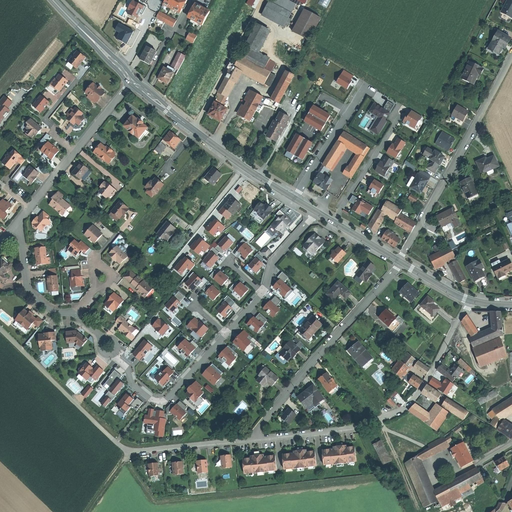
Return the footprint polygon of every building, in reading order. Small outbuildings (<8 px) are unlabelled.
[(143,6),(133,0),(126,12),(137,18),(143,6)] [(186,0),(165,0),(164,5),(167,7),(179,13),(182,7),(186,0)] [(321,0),(320,4),(329,8),(332,0),(321,0)] [(502,12),(511,17),(511,0),(510,0),(508,5),(506,4),(502,12)] [(289,26),(296,14),(275,3),(272,2),(270,1),(264,12),(289,26)] [(190,18),(204,25),(211,11),(197,4),(193,11),(190,18)] [(310,41),(322,19),(305,10),(293,32),(310,41)] [(177,20),(160,11),(157,17),(174,26),(177,20)] [(133,31),(118,23),(115,30),(119,33),(116,39),(126,45),(133,31)] [(246,46),(258,52),(269,30),(258,24),(246,46)] [(198,35),(191,31),(187,39),(194,43),(198,35)] [(501,55),(504,48),(506,49),(509,44),(511,38),(499,32),(490,50),(501,55)] [(145,63),(149,65),(152,60),(157,51),(148,46),(140,60),(145,63)] [(241,57),(265,70),(270,60),(271,59),(258,52),(246,46),(241,57)] [(82,63),(86,58),(79,51),(70,62),(75,66),(77,68),(82,63)] [(173,66),(180,69),(187,57),(180,53),(173,66)] [(235,68),(241,71),(266,84),(272,73),(265,70),(241,57),(235,67),(235,68)] [(265,70),(272,73),(277,64),(270,60),(265,70)] [(75,66),(70,62),(66,65),(71,70),(75,66)] [(462,79),(475,85),(480,76),(481,76),(483,74),(485,69),(470,62),(462,79)] [(235,82),(241,71),(235,68),(235,67),(233,66),(227,78),(235,82)] [(175,73),(171,71),(165,68),(159,79),(160,79),(164,81),(167,83),(169,84),(175,73)] [(343,69),(335,82),(346,89),(354,76),(343,69)] [(273,99),(280,103),(295,75),(288,71),(273,99)] [(272,73),(266,84),(271,87),(277,76),(272,73)] [(63,87),(67,82),(59,75),(55,81),(54,80),(50,85),(55,89),(57,89),(60,91),(63,87)] [(460,82),(475,89),(481,76),(480,76),(475,85),(462,79),(460,82)] [(227,96),(235,82),(227,78),(219,92),(221,93),(225,96),(227,96)] [(90,95),(97,101),(101,96),(104,92),(100,89),(102,87),(100,86),(99,87),(95,84),(87,93),(90,95)] [(251,121),(257,110),(264,97),(254,91),(247,104),(241,116),(251,121)] [(222,102),(225,96),(221,93),(216,103),(220,105),(222,102)] [(13,102),(4,95),(0,100),(0,101),(1,103),(0,104),(0,121),(1,122),(5,117),(7,115),(7,114),(10,110),(8,108),(13,102)] [(45,106),(50,101),(42,95),(33,106),(41,112),(45,106)] [(95,103),(97,101),(90,95),(88,97),(95,103)] [(270,107),(277,110),(281,104),(280,103),(273,99),(264,97),(257,110),(260,112),(264,105),(270,107)] [(224,107),(220,105),(216,103),(214,106),(212,106),(211,109),(212,109),(210,115),(211,115),(211,116),(211,117),(213,119),(215,118),(216,118),(219,119),(222,121),(228,109),(224,107)] [(312,104),(302,121),(319,131),(329,114),(312,104)] [(469,111),(458,106),(453,115),(464,121),(467,116),(469,111)] [(65,115),(68,117),(74,109),(72,107),(65,115)] [(74,109),(68,117),(66,119),(73,125),(75,122),(78,124),(81,121),(84,117),(80,115),(82,113),(76,107),(74,109)] [(424,118),(413,111),(411,115),(409,114),(407,118),(408,119),(406,120),(404,120),(405,126),(408,125),(411,124),(417,127),(420,121),(421,122),(424,118)] [(268,135),(277,140),(281,133),(284,132),(283,131),(286,125),(288,124),(288,122),(290,118),(281,113),(279,118),(277,122),(274,121),(270,128),(271,129),(270,132),(268,135)] [(464,121),(453,115),(451,119),(462,125),(464,121)] [(139,138),(143,133),(146,130),(147,128),(142,124),(144,122),(141,120),(139,118),(137,120),(133,116),(125,126),(129,129),(129,131),(133,134),(135,134),(139,138)] [(379,146),(392,124),(382,118),(368,139),(379,146)] [(27,128),(25,131),(31,137),(33,134),(35,135),(37,133),(40,133),(39,125),(37,125),(34,122),(30,119),(27,122),(28,124),(26,127),(27,128)] [(19,127),(25,131),(27,128),(26,127),(28,124),(27,122),(25,121),(19,127)] [(171,131),(164,140),(170,144),(174,148),(181,139),(176,136),(171,131)] [(346,145),(358,153),(362,156),(368,147),(344,132),(339,141),(346,145)] [(303,160),(312,142),(294,133),(286,152),(303,160)] [(455,139),(443,133),(437,144),(449,151),(451,147),(452,144),(453,144),(454,143),(453,142),(455,139)] [(275,143),(277,140),(268,135),(266,138),(275,143)] [(388,153),(397,159),(406,144),(399,139),(395,145),(393,144),(388,153)] [(339,141),(323,165),(327,167),(330,170),(346,145),(339,141)] [(55,155),(59,150),(48,142),(46,143),(44,146),(41,150),(44,153),(48,157),(48,156),(52,159),(55,155)] [(161,142),(155,149),(160,154),(166,146),(161,142)] [(107,149),(105,147),(101,144),(97,148),(94,152),(100,157),(100,156),(109,163),(115,156),(114,155),(115,153),(113,151),(113,150),(109,147),(107,149)] [(365,157),(370,149),(368,147),(362,156),(365,157)] [(431,159),(435,152),(428,148),(425,155),(431,159)] [(21,164),(25,159),(14,149),(11,152),(7,152),(5,154),(6,158),(2,161),(6,163),(6,165),(6,166),(10,168),(13,164),(16,160),(21,164)] [(434,161),(440,164),(441,165),(443,160),(445,157),(436,151),(435,152),(431,159),(434,161)] [(355,169),(357,170),(365,157),(362,156),(358,153),(348,167),(355,171),(355,169)] [(482,161),(481,159),(476,162),(481,173),(486,171),(492,168),(498,166),(493,156),(485,159),(482,161)] [(387,157),(383,163),(390,167),(394,161),(387,157)] [(428,168),(436,172),(440,164),(434,161),(433,163),(430,165),(428,168)] [(81,178),(88,169),(80,163),(77,168),(73,172),(81,178)] [(383,163),(380,168),(379,167),(376,171),(385,177),(391,168),(390,167),(383,163)] [(30,165),(25,171),(27,172),(24,175),(30,180),(32,182),(34,179),(36,177),(35,176),(38,172),(30,165)] [(321,173),(323,174),(326,170),(327,167),(323,165),(319,172),(321,173)] [(353,176),(357,170),(355,169),(355,171),(348,167),(348,166),(345,171),(353,176)] [(217,171),(214,168),(205,178),(213,185),(222,175),(217,171)] [(91,172),(88,169),(81,178),(84,181),(91,172)] [(352,179),(357,170),(353,176),(345,171),(343,173),(352,179)] [(429,180),(432,176),(421,170),(419,174),(429,180)] [(321,173),(319,177),(315,183),(320,186),(327,191),(333,181),(323,174),(321,173)] [(426,185),(429,180),(419,174),(418,174),(416,178),(411,187),(420,193),(423,188),(425,184),(426,185)] [(407,185),(411,187),(416,178),(413,176),(407,185)] [(160,181),(156,178),(153,182),(151,181),(146,187),(155,194),(164,184),(160,181)] [(467,198),(477,193),(470,178),(464,181),(460,183),(467,198)] [(385,186),(376,181),(374,185),(373,184),(370,188),(373,190),(377,193),(380,194),(385,186)] [(104,194),(108,197),(110,194),(112,195),(116,190),(111,186),(107,182),(106,183),(105,182),(101,186),(102,187),(99,191),(103,195),(104,194)] [(64,195),(58,191),(54,196),(52,199),(53,200),(50,204),(63,215),(67,211),(66,210),(70,205),(61,198),(64,195)] [(105,201),(108,197),(104,194),(103,195),(99,191),(97,194),(105,201)] [(477,193),(467,198),(469,202),(479,197),(477,193)] [(419,198),(412,194),(409,199),(416,203),(419,198)] [(354,196),(350,201),(356,205),(359,200),(360,200),(354,196)] [(223,207),(224,208),(229,212),(233,215),(241,204),(236,201),(232,197),(223,207)] [(0,201),(0,215),(4,219),(8,214),(7,213),(5,212),(7,209),(11,204),(7,201),(6,202),(2,199),(0,201)] [(383,221),(387,214),(381,211),(388,201),(384,199),(378,209),(379,210),(379,211),(376,216),(383,221)] [(362,202),(359,200),(356,205),(353,210),(360,214),(362,211),(369,215),(374,208),(363,200),(362,202)] [(120,201),(112,211),(120,218),(123,214),(128,208),(128,207),(120,201)] [(387,214),(396,220),(403,210),(388,201),(381,211),(387,214)] [(267,208),(265,206),(260,203),(254,210),(260,214),(259,215),(263,218),(264,219),(267,215),(268,216),(273,209),(268,206),(267,208)] [(229,212),(224,208),(220,213),(225,217),(229,212)] [(445,212),(437,216),(442,227),(447,224),(452,222),(454,227),(455,228),(461,225),(452,208),(445,212)] [(260,214),(254,210),(251,215),(255,218),(254,219),(259,223),(263,218),(259,215),(260,214)] [(274,228),(276,230),(278,230),(282,234),(286,230),(284,228),(286,225),(287,226),(291,221),(288,218),(280,210),(275,216),(277,218),(275,221),(276,223),(274,226),(274,228)] [(49,215),(44,211),(40,216),(38,218),(37,217),(33,222),(33,227),(36,229),(38,228),(41,231),(46,225),(50,225),(50,221),(47,218),(49,215)] [(120,218),(112,211),(110,214),(117,221),(120,218)] [(395,223),(412,232),(414,229),(416,225),(411,222),(412,221),(411,220),(401,214),(395,223)] [(379,227),(383,221),(376,216),(369,225),(375,234),(379,227)] [(215,218),(205,230),(213,236),(218,230),(221,233),(226,227),(215,218)] [(165,241),(166,240),(173,231),(176,228),(172,225),(167,221),(157,234),(165,241)] [(85,234),(89,238),(90,237),(92,239),(91,240),(95,243),(102,234),(93,226),(85,234)] [(271,226),(257,242),(262,247),(272,237),(269,234),(272,230),(271,229),(273,228),(271,226)] [(173,231),(166,240),(168,241),(174,233),(173,231)] [(387,232),(383,238),(389,242),(396,247),(400,239),(387,231),(387,232)] [(319,236),(316,233),(310,239),(306,239),(306,243),(303,246),(304,247),(303,248),(304,249),(306,251),(308,251),(314,256),(317,253),(316,252),(326,241),(321,237),(319,236)] [(226,236),(215,248),(221,253),(224,250),(225,251),(228,247),(233,242),(226,236)] [(199,237),(190,248),(198,255),(203,249),(206,252),(210,246),(199,237)] [(246,242),(243,239),(237,246),(240,248),(245,243),(246,242)] [(90,247),(82,241),(79,244),(74,240),(71,245),(71,246),(68,249),(76,256),(79,253),(80,254),(82,253),(83,251),(85,253),(90,247)] [(44,243),(36,243),(36,247),(35,248),(36,253),(37,259),(46,258),(45,247),(44,247),(44,243)] [(253,250),(245,243),(240,248),(238,250),(242,253),(243,254),(242,255),(246,258),(253,250)] [(120,244),(117,246),(124,253),(126,252),(126,250),(125,249),(123,246),(122,246),(120,244)] [(433,247),(435,252),(442,249),(439,244),(433,247)] [(117,246),(109,254),(113,258),(114,257),(116,260),(120,264),(127,256),(124,253),(117,246)] [(450,246),(437,253),(443,263),(449,260),(454,257),(455,257),(455,256),(450,246)] [(210,250),(212,252),(216,255),(219,252),(213,247),(210,250)] [(342,250),(339,247),(336,250),(332,251),(332,255),(330,257),(337,263),(346,253),(342,250)] [(214,262),(215,261),(218,257),(216,255),(212,252),(203,261),(210,267),(214,262)] [(257,253),(254,256),(256,258),(261,262),(264,259),(257,253)] [(435,267),(443,263),(437,253),(428,257),(435,267)] [(191,271),(196,265),(185,256),(174,269),(180,275),(187,267),(191,271)] [(263,264),(261,262),(256,258),(249,266),(252,268),(256,272),(256,271),(259,268),(263,264)] [(8,264),(2,259),(0,261),(0,281),(1,281),(0,280),(0,279),(3,282),(3,281),(4,282),(6,280),(7,278),(7,277),(4,274),(8,270),(9,270),(11,268),(11,267),(13,264),(10,261),(8,264)] [(511,265),(509,259),(493,267),(498,278),(505,275),(504,273),(508,271),(511,269),(511,265)] [(375,267),(367,261),(356,275),(364,281),(366,282),(370,278),(372,275),(370,273),(375,267)] [(459,267),(456,261),(451,263),(449,265),(452,270),(459,267)] [(481,269),(483,268),(479,261),(467,267),(474,281),(480,279),(484,276),(481,269)] [(466,279),(459,267),(452,270),(455,277),(459,283),(466,279)] [(80,269),(72,270),(73,277),(70,278),(72,287),(84,285),(84,280),(81,278),(81,275),(80,269)] [(137,277),(130,270),(124,277),(131,283),(131,284),(134,286),(136,289),(145,297),(153,288),(144,281),(143,281),(137,276),(137,277)] [(215,270),(210,276),(213,279),(214,278),(219,273),(215,270)] [(220,271),(219,273),(214,278),(222,285),(228,278),(224,275),(223,274),(220,271)] [(279,278),(272,287),(286,298),(293,289),(284,282),(289,277),(282,271),(278,277),(279,278)] [(196,286),(197,284),(201,280),(195,274),(193,272),(189,277),(191,278),(186,284),(192,290),(196,286)] [(49,290),(59,290),(57,276),(51,276),(48,276),(49,284),(49,290)] [(209,282),(204,277),(201,280),(197,284),(199,286),(203,289),(209,282)] [(235,281),(229,288),(232,291),(234,289),(239,284),(235,281)] [(240,282),(239,284),(234,289),(242,296),(248,290),(248,289),(244,286),(244,285),(240,282)] [(340,294),(346,298),(348,296),(350,293),(338,282),(327,294),(334,301),(336,298),(340,294)] [(209,283),(203,289),(206,292),(212,286),(212,285),(209,283)] [(413,289),(408,284),(400,293),(411,302),(418,294),(413,289)] [(220,293),(212,286),(206,292),(208,295),(210,296),(214,299),(214,300),(220,293)] [(179,291),(174,297),(180,302),(185,296),(179,291)] [(111,307),(114,310),(116,308),(117,309),(124,300),(119,297),(114,293),(111,297),(108,301),(105,305),(110,309),(111,307)] [(341,303),(346,298),(340,294),(336,298),(341,303)] [(231,313),(233,310),(231,309),(232,309),(231,307),(230,307),(234,301),(235,302),(229,296),(222,303),(223,304),(218,310),(225,317),(225,316),(227,317),(231,313)] [(281,301),(276,296),(270,301),(271,302),(276,307),(281,301)] [(165,306),(172,312),(177,307),(178,308),(177,307),(178,306),(181,303),(180,302),(174,297),(165,306)] [(434,302),(428,297),(420,306),(433,316),(436,313),(439,309),(433,304),(434,302)] [(280,310),(276,307),(271,302),(270,304),(269,305),(268,304),(264,308),(267,311),(266,312),(269,315),(270,314),(273,317),(280,310)] [(36,319),(33,316),(28,313),(25,310),(17,320),(28,329),(34,322),(36,319)] [(396,319),(385,310),(382,314),(378,318),(387,325),(389,327),(395,320),(396,319)] [(496,312),(491,312),(493,327),(496,326),(502,326),(501,312),(496,312)] [(268,320),(260,313),(255,318),(254,317),(253,319),(252,320),(251,320),(247,324),(251,327),(250,327),(253,330),(254,330),(258,333),(262,329),(261,328),(264,325),(264,324),(268,320)] [(126,320),(121,316),(116,321),(121,326),(119,328),(123,331),(125,333),(124,334),(129,338),(132,334),(136,329),(135,329),(125,321),(126,320)] [(321,325),(312,316),(299,331),(307,339),(315,330),(316,331),(318,329),(321,325)] [(400,325),(404,321),(398,316),(396,319),(395,320),(400,324),(400,325)] [(38,317),(36,319),(34,322),(39,327),(44,321),(38,317)] [(151,326),(162,336),(170,328),(159,317),(151,326)] [(193,330),(200,322),(195,318),(188,325),(193,330)] [(400,324),(395,320),(389,327),(388,328),(392,332),(400,324)] [(477,333),(469,321),(463,324),(472,337),(477,333)] [(208,328),(203,324),(203,325),(200,322),(193,330),(201,337),(201,336),(205,332),(208,328)] [(496,326),(493,327),(488,330),(489,336),(490,336),(491,340),(503,335),(502,330),(497,330),(496,326)] [(250,341),(253,338),(244,330),(239,336),(240,336),(239,338),(234,342),(235,343),(234,344),(238,348),(239,347),(244,351),(252,343),(250,341)] [(489,336),(488,330),(479,335),(478,335),(478,336),(481,345),(491,340),(490,336),(489,336)] [(75,333),(75,331),(71,331),(67,332),(68,342),(76,342),(82,347),(87,340),(78,333),(75,333)] [(46,349),(47,350),(52,350),(53,348),(52,340),(56,340),(55,332),(51,333),(48,333),(48,335),(44,335),(43,334),(39,335),(40,338),(39,339),(38,340),(38,342),(39,343),(41,343),(42,346),(42,347),(46,346),(46,349)] [(478,336),(470,340),(474,348),(481,345),(478,336)] [(199,347),(194,340),(189,343),(186,338),(176,345),(183,357),(199,347)] [(508,356),(500,338),(473,349),(481,367),(508,356)] [(144,339),(132,354),(140,361),(153,347),(144,339)] [(300,349),(296,346),(291,341),(285,347),(280,353),(287,360),(291,356),(294,353),(296,354),(300,349)] [(304,345),(300,341),(296,346),(300,349),(304,345)] [(353,355),(363,366),(367,362),(373,358),(359,342),(354,347),(349,351),(353,355)] [(237,353),(229,346),(223,352),(222,353),(223,354),(218,359),(223,364),(225,361),(230,366),(237,358),(234,356),(237,353)] [(280,353),(285,347),(284,346),(276,354),(277,355),(276,357),(284,364),(287,360),(280,353)] [(401,361),(409,368),(412,365),(415,360),(408,353),(402,360),(401,361)] [(402,378),(406,372),(409,368),(401,361),(402,360),(401,359),(400,360),(392,370),(401,379),(402,378)] [(472,369),(461,359),(458,362),(469,372),(470,371),(472,369)] [(417,362),(415,360),(412,365),(414,367),(425,376),(428,373),(430,369),(418,361),(417,362)] [(95,380),(103,371),(98,366),(94,371),(92,370),(91,369),(92,368),(87,363),(85,366),(81,366),(79,368),(79,372),(78,373),(84,378),(87,374),(90,376),(94,380),(95,380)] [(223,373),(213,364),(208,369),(209,370),(208,371),(206,372),(206,371),(203,374),(213,384),(217,380),(221,375),(223,373)] [(451,371),(441,364),(439,367),(437,370),(446,377),(446,378),(449,373),(451,371)] [(168,365),(154,379),(163,387),(171,379),(169,377),(174,371),(168,365)] [(449,373),(455,378),(452,382),(453,383),(456,378),(456,377),(462,370),(456,365),(451,371),(449,373)] [(266,368),(265,368),(262,372),(259,376),(260,377),(257,381),(264,386),(267,383),(272,387),(275,383),(279,379),(266,368)] [(110,392),(122,376),(115,370),(102,386),(110,392)] [(412,377),(406,372),(402,378),(404,380),(409,382),(412,377)] [(455,378),(449,373),(446,378),(452,382),(455,378)] [(328,393),(332,390),(334,388),(336,387),(327,375),(325,376),(323,377),(319,381),(328,393)] [(420,385),(422,382),(413,376),(412,377),(409,382),(418,388),(420,385)] [(446,392),(448,390),(450,387),(452,383),(444,378),(438,387),(446,392)] [(105,407),(124,385),(119,381),(107,396),(108,397),(102,405),(105,407)] [(203,387),(197,381),(192,386),(192,387),(191,388),(189,390),(190,391),(187,394),(191,398),(192,397),(196,401),(199,397),(200,397),(204,393),(201,390),(203,387)] [(82,394),(87,398),(94,389),(89,386),(82,394)] [(298,398),(305,408),(314,402),(315,404),(323,398),(313,386),(298,398)] [(436,403),(441,395),(427,386),(425,390),(422,394),(436,403)] [(497,395),(494,390),(478,400),(480,405),(497,395)] [(128,405),(133,399),(125,393),(116,404),(121,407),(119,409),(124,414),(130,407),(128,405)] [(137,410),(144,402),(138,397),(131,405),(137,410)] [(314,402),(305,408),(309,412),(316,406),(324,400),(323,398),(315,404),(314,402)] [(395,404),(390,398),(387,401),(392,407),(395,404)] [(442,405),(445,408),(450,400),(447,398),(442,405)] [(498,427),(499,428),(503,422),(500,420),(511,412),(511,398),(493,411),(496,415),(500,420),(500,422),(501,423),(498,427)] [(450,400),(445,408),(454,413),(459,406),(450,400)] [(187,407),(180,401),(177,404),(176,405),(172,402),(167,408),(167,413),(167,414),(174,414),(181,420),(187,413),(184,411),(187,407)] [(240,414),(248,406),(244,402),(235,410),(240,414)] [(414,405),(409,411),(421,420),(425,414),(414,405)] [(429,416),(425,423),(436,431),(449,413),(438,405),(429,416)] [(459,406),(454,413),(464,420),(469,413),(459,406)] [(284,412),(280,415),(284,419),(283,420),(287,423),(295,415),(288,408),(284,412)] [(168,419),(167,414),(167,413),(165,413),(165,411),(157,410),(156,413),(155,413),(154,413),(154,409),(150,409),(149,416),(146,415),(145,422),(148,423),(147,429),(148,429),(147,433),(155,435),(163,437),(166,421),(164,421),(165,419),(168,419)] [(488,414),(491,419),(496,415),(493,411),(488,414)] [(425,414),(421,420),(422,420),(421,420),(425,423),(429,416),(425,414)] [(493,421),(491,424),(497,428),(498,429),(499,428),(498,427),(501,423),(500,422),(500,420),(496,415),(491,419),(493,421)] [(498,429),(511,438),(511,437),(511,426),(504,421),(503,422),(499,428),(498,429)] [(446,439),(444,436),(428,446),(429,448),(432,455),(450,446),(448,443),(446,439)] [(391,461),(381,441),(374,444),(384,465),(391,461)] [(452,449),(454,453),(456,456),(461,467),(473,461),(463,443),(452,449)] [(357,462),(355,447),(347,448),(347,446),(339,447),(334,447),(334,450),(323,451),(325,465),(333,465),(337,465),(338,467),(344,466),(344,464),(349,463),(357,462)] [(432,455),(429,448),(417,455),(418,455),(420,461),(432,455)] [(317,466),(316,452),(307,452),(307,450),(300,451),(294,452),(295,454),(284,455),(285,470),(293,469),(298,469),(298,471),(304,471),(304,468),(309,468),(309,467),(317,466)] [(232,468),(231,455),(226,456),(222,456),(223,469),(232,468)] [(277,471),(276,456),(264,457),(264,455),(257,456),(252,456),(252,459),(244,459),(245,474),(253,473),(253,474),(258,473),(258,476),(265,475),(264,473),(269,472),(269,471),(277,471)] [(420,461),(418,455),(405,463),(424,508),(439,501),(434,493),(420,461)] [(496,462),(501,471),(509,466),(507,461),(504,457),(496,462)] [(209,473),(207,460),(203,461),(198,461),(199,474),(209,473)] [(184,474),(183,462),(178,462),(174,463),(175,475),(184,474)] [(160,476),(159,463),(154,464),(149,464),(150,469),(148,470),(148,472),(150,473),(150,476),(160,476)] [(434,493),(439,501),(459,491),(470,485),(476,482),(482,478),(478,470),(434,493)] [(460,494),(471,488),(470,485),(459,491),(460,494)] [(460,494),(462,497),(463,498),(473,492),(471,488),(460,494)] [(459,491),(439,501),(442,507),(449,503),(451,506),(456,504),(454,501),(462,497),(460,494),(459,491)]
